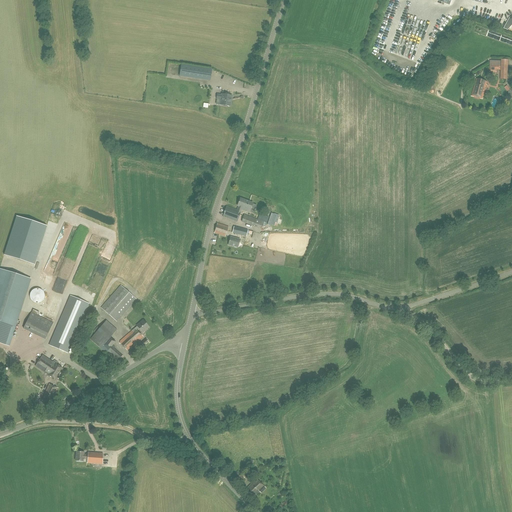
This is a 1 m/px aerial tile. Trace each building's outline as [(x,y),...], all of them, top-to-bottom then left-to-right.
[(389,48),(386,55),(392,57),(399,39),(393,37),(389,48)] [(500,70),(500,61),(489,60),(489,72),(497,73),(497,70),(500,70)] [(210,81),(212,69),(181,64),(179,76),(210,81)] [(482,99),(487,81),(476,78),(472,96),(482,99)] [(167,88),(166,96),(208,101),(209,94),(198,92),(199,87),(195,86),(194,92),(167,88)] [(232,96),(222,94),(221,95),(217,94),(216,99),(217,99),(216,104),(220,105),(230,106),(232,96)] [(215,109),(216,105),(206,103),(205,107),(210,108),(210,111),(213,112),(213,109),(215,109)] [(249,212),(253,203),(240,198),(237,206),(240,206),(238,211),(226,206),(223,216),(237,222),(241,209),(249,212)] [(262,228),(264,222),(244,215),(242,221),(254,226),(254,225),(262,228)] [(225,236),(228,227),(217,223),(214,233),(225,236)] [(246,237),(248,230),(234,226),(232,233),(246,237)] [(238,247),(240,239),(230,237),(228,245),(238,247)] [(0,342),(9,346),(30,279),(25,277),(0,269),(0,342)] [(116,321),(136,299),(121,286),(101,308),(116,321)] [(68,353),(89,304),(70,296),(49,345),(68,353)] [(45,339),(52,323),(31,312),(23,328),(45,339)] [(118,363),(123,357),(112,347),(116,342),(110,337),(117,330),(106,320),(96,332),(90,339),(118,363)] [(142,332),(149,327),(143,320),(137,326),(120,341),(120,343),(127,351),(143,336),(137,330),(139,329),(142,332)] [(144,347),(149,342),(145,339),(140,343),(144,347)] [(54,360),(53,363),(42,356),(35,367),(54,379),(61,368),(56,365),(57,362),(54,360)] [(50,404),(58,388),(49,384),(41,401),(50,404)] [(88,455),(83,455),(84,452),(76,452),(75,460),(83,461),(83,459),(87,459),(87,463),(102,464),(103,453),(88,452),(88,455)] [(240,474),(239,476),(236,473),(233,476),(236,478),(234,480),(240,486),(245,480),(240,474)] [(261,493),(266,488),(256,479),(245,490),(253,498),(259,492),(261,493)]
